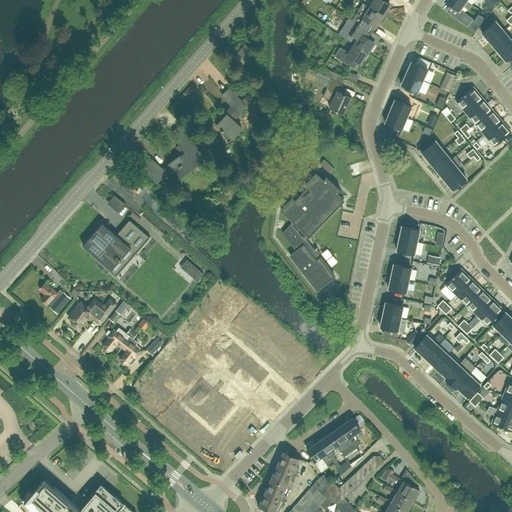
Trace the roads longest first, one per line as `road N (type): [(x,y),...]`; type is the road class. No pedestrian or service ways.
road 1 (tertiary): [(0,283),(248,0)]
road 2 (residential): [(511,458),(394,355),(357,342)]
road 3 (unclassified): [(391,206),(370,116),(408,29)]
road 4 (residential): [(511,292),(446,219),(391,206)]
road 5 (tertiary): [(202,505),(90,406)]
road 6 (unclassified): [(357,342),(391,206)]
road 7 (residential): [(445,505),(356,401)]
road 8 (residential): [(511,103),(477,62),(408,29)]
road 9 (residential): [(90,406),(0,486)]
